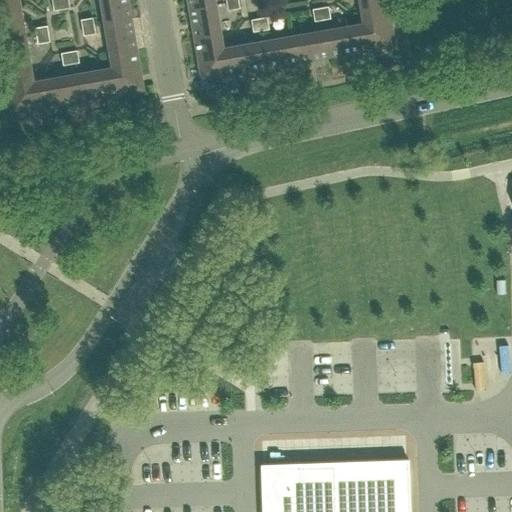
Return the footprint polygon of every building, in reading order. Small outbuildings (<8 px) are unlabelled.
[(0,0),(0,10),(20,7),(18,0),(0,0)] [(62,9),(60,0),(51,0),(54,10),(62,9)] [(68,0),(60,0),(62,9),(70,8),(68,0)] [(126,0),(102,0),(106,23),(130,19),(126,0)] [(214,0),(189,0),(191,8),(215,4),(214,0)] [(238,0),(226,2),(228,10),(240,8),(238,0)] [(360,0),(363,10),(387,6),(385,0),(360,0)] [(220,35),(215,4),(191,8),(196,39),(220,35)] [(329,6),(321,7),(323,20),(331,19),(329,6)] [(355,26),(360,50),(393,44),(387,6),(363,10),(365,24),(355,26)] [(0,10),(0,36),(1,42),(25,37),(20,7),(0,10)] [(323,20),(321,7),(312,9),(315,21),(323,20)] [(259,18),(261,30),(269,29),(267,17),(259,18)] [(83,28),(95,26),(94,18),(82,20),(83,28)] [(253,32),(261,30),(259,18),(251,19),(253,32)] [(130,19),(106,23),(111,54),(136,50),(130,19)] [(37,36),(50,34),(48,26),(36,28),(37,36)] [(95,26),(83,28),(85,36),(96,34),(95,26)] [(325,31),(329,55),(360,50),(355,26),(325,31)] [(294,37),(298,61),(329,55),(325,31),(294,37)] [(50,34),(37,36),(39,44),(51,42),(50,34)] [(223,49),(220,35),(196,39),(203,77),(237,72),(232,48),(223,49)] [(1,42),(6,72),(30,68),(25,37),(1,42)] [(263,42),(267,66),(298,61),(294,37),(263,42)] [(232,48),(237,72),(267,66),(263,42),(232,48)] [(108,94),(142,88),(136,50),(111,54),(114,68),(104,70),(108,94)] [(69,52),(71,64),(79,62),(77,51),(69,52)] [(63,65),(71,64),(69,52),(61,53),(63,65)] [(6,72),(13,111),(47,105),(43,81),(33,82),(30,68),(6,72)] [(78,99),(108,94),(104,70),(73,75),(78,99)] [(47,105),(78,99),(73,75),(43,81),(47,105)] [(410,511),(409,460),(262,465),(264,511),(410,511)]
